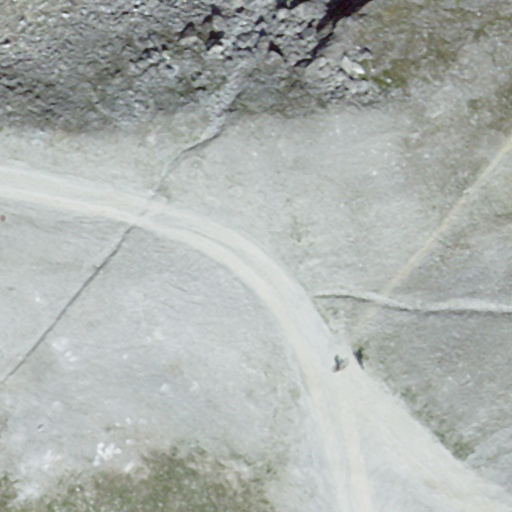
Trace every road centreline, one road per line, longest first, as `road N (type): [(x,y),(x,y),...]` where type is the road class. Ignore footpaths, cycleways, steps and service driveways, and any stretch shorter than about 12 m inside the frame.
road 1 (track): [(126,201),(225,244),(284,297),(329,391),(355,511)]
road 2 (track): [(126,201),(0,179)]
